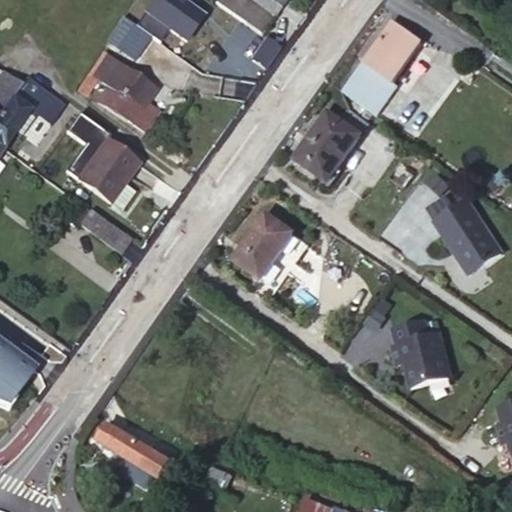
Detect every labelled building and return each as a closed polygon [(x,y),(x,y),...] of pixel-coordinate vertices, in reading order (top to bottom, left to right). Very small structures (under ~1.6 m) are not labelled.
[(222,0),(218,7),(263,36),(287,0),(222,0)] [(146,1),(143,5),(166,22),(169,18),(146,1)] [(143,5),(131,20),(154,37),(166,22),(143,5)] [(125,22),(121,27),(140,42),(144,37),(125,22)] [(393,23),(364,63),(343,94),(373,115),(394,86),(389,82),(418,42),(393,23)] [(140,42),(121,27),(113,37),(132,53),(140,42)] [(144,107),(146,104),(155,91),(103,56),(89,77),(97,82),(107,89),(98,103),(146,133),(157,116),(144,107)] [(0,147),(5,151),(15,139),(19,142),(35,121),(34,120),(38,115),(40,113),(35,110),(38,106),(51,115),(52,114),(57,118),(64,109),(27,81),(22,87),(5,75),(0,82),(0,147)] [(88,76),(78,91),(87,97),(97,82),(89,77),(88,76)] [(160,113),(146,104),(144,107),(157,116),(160,113)] [(51,115),(38,106),(35,110),(40,113),(38,115),(46,121),(51,115)] [(347,111),(339,121),(359,135),(366,124),(347,111)] [(359,135),(339,121),(326,112),(294,159),(326,182),(359,135)] [(142,166),(108,142),(78,183),(112,207),(113,205),(123,214),(136,197),(126,189),(142,166)] [(501,179),(487,169),(480,179),(494,189),(501,179)] [(500,253),(465,201),(435,222),(443,233),(441,235),(468,275),(500,253)] [(83,226),(91,213),(82,207),(71,223),(80,229),(83,226)] [(123,255),(131,243),(91,213),(83,226),(123,255)] [(290,235),(264,216),(234,261),(259,279),(290,235)] [(411,389),(450,379),(439,335),(428,338),(424,322),(393,330),(397,346),(391,347),(396,365),(404,363),(411,389)] [(48,358),(54,363),(64,351),(58,346),(48,358)] [(13,402),(34,373),(0,348),(0,409),(8,413),(15,404),(13,402)] [(511,406),(499,410),(504,426),(498,428),(504,445),(511,442),(511,406)] [(167,461),(107,425),(97,441),(158,478),(167,461)] [(231,478),(211,467),(203,483),(224,494),(231,478)] [(426,482),(410,470),(401,482),(418,493),(426,482)] [(330,511),(304,501),(300,511),(330,511)]
